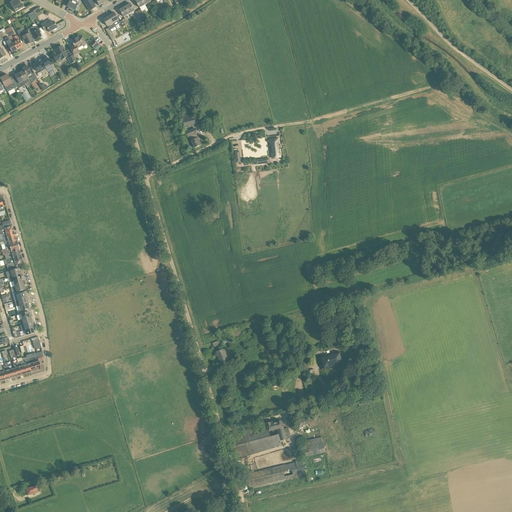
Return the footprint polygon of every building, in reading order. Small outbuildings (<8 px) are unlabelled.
[(20,5),(17,0),(14,0),(9,3),(11,7),(10,7),(10,8),(11,10),(12,11),(13,10),(15,13),(24,8),(21,4),(20,5)] [(72,9),(76,3),(70,0),(67,6),(72,9)] [(84,0),(83,1),(90,11),(96,7),(90,0),(84,0)] [(137,0),(136,1),(140,8),(145,5),(142,0),(137,0)] [(129,14),(135,11),(130,4),(125,7),(129,14)] [(120,10),(124,17),(129,14),(125,7),(120,10)] [(115,27),(120,24),(123,28),(125,26),(122,20),(120,22),(115,13),(109,16),(115,27)] [(106,30),(112,40),(115,38),(112,33),(117,30),(115,27),(109,16),(104,20),(108,27),(109,28),(106,30)] [(49,32),(57,28),(53,22),(47,25),(46,22),(40,25),(44,31),(47,29),(49,32)] [(10,27),(5,30),(6,32),(9,37),(8,37),(11,43),(13,43),(17,50),(22,47),(16,36),(12,38),(11,36),(14,34),(10,27)] [(35,40),(41,37),(36,27),(33,29),(35,32),(31,33),(35,40)] [(27,44),(29,43),(33,41),(27,31),(23,33),(21,29),(16,31),(20,38),(23,37),(27,45),(27,44)] [(12,53),(17,50),(13,43),(11,43),(8,37),(9,37),(6,32),(3,34),(2,32),(0,32),(0,37),(2,41),(4,39),(12,53)] [(115,39),(118,46),(131,40),(128,33),(115,39)] [(76,49),(77,49),(82,46),(85,44),(81,36),(71,41),(73,45),(76,49)] [(94,40),(91,42),(90,44),(95,49),(99,45),(94,40)] [(69,47),(73,55),(74,56),(79,53),(78,51),(77,49),(76,49),(73,45),(69,47)] [(50,53),(56,63),(68,57),(62,46),(55,50),(50,53)] [(77,61),(74,56),(73,55),(67,58),(71,64),(77,61)] [(56,68),(54,65),(51,59),(48,61),(45,56),(43,57),(44,59),(41,61),(43,64),(45,68),(46,69),(48,73),(56,68)] [(46,69),(45,68),(43,64),(40,65),(37,60),(35,62),(36,64),(33,65),(37,72),(40,70),(40,72),(46,69)] [(27,66),(22,69),(23,70),(29,81),(31,84),(34,81),(37,79),(31,67),(28,69),(27,66)] [(22,72),(19,73),(24,84),(29,81),(23,70),(21,71),(22,72)] [(24,84),(19,73),(14,76),(14,75),(11,77),(17,87),(19,86),(20,87),(25,85),(24,84)] [(9,78),(7,75),(0,78),(0,79),(7,92),(17,87),(11,77),(9,78)] [(182,117),(184,127),(196,125),(194,115),(182,117)] [(196,134),(198,133),(195,128),(186,133),(188,137),(190,137),(195,148),(201,145),(196,134)] [(272,159),(281,158),(280,149),(279,149),(278,144),(279,144),(278,138),(270,140),(271,147),(272,151),(271,151),(272,159)] [(167,146),(169,151),(179,147),(176,142),(167,146)] [(13,231),(12,226),(11,226),(4,229),(0,229),(0,234),(1,234),(13,231)] [(13,231),(1,234),(0,234),(0,239),(14,236),(13,231)] [(16,240),(14,236),(0,239),(0,242),(3,242),(4,244),(16,240)] [(16,241),(16,240),(4,244),(5,249),(18,246),(16,241)] [(19,250),(18,246),(5,249),(1,250),(3,255),(4,255),(7,254),(19,250)] [(6,259),(20,255),(19,251),(19,250),(7,254),(4,255),(6,259)] [(22,259),(20,255),(6,259),(7,264),(22,259)] [(7,270),(15,267),(19,266),(20,266),(23,265),(22,259),(7,264),(6,264),(7,270)] [(20,270),(19,271),(18,269),(5,273),(7,278),(8,277),(21,274),(20,270)] [(21,277),(21,274),(8,277),(9,283),(13,282),(21,279),(21,277)] [(25,287),(24,284),(15,287),(16,292),(21,291),(24,290),(24,288),(25,287)] [(11,294),(12,296),(14,302),(15,301),(27,298),(26,295),(25,295),(24,293),(22,293),(21,291),(16,292),(11,294)] [(28,301),(27,298),(15,301),(16,306),(19,306),(27,303),(27,301),(28,301)] [(29,309),(28,307),(29,306),(28,303),(27,303),(19,306),(21,311),(19,311),(20,314),(23,314),(22,311),(29,309)] [(33,324),(32,324),(32,322),(23,325),(20,326),(22,331),(25,330),(34,327),(33,324)] [(35,331),(34,327),(25,330),(27,335),(35,333),(34,331),(35,331)] [(229,362),(224,349),(216,352),(221,365),(229,362)] [(26,358),(31,372),(37,370),(37,371),(39,370),(39,369),(41,369),(38,362),(43,360),(42,353),(36,355),(26,358)] [(321,358),(324,368),(342,363),(340,353),(321,358)] [(22,360),(26,373),(31,372),(26,358),(22,360)] [(18,364),(21,375),(26,373),(22,360),(17,361),(18,364)] [(16,377),(16,376),(21,375),(18,364),(13,365),(14,368),(12,369),(11,369),(13,374),(15,374),(16,377)] [(6,367),(9,378),(16,377),(15,374),(13,374),(11,369),(12,369),(11,366),(6,367)] [(4,380),(9,378),(6,367),(1,369),(4,380)] [(294,373),(286,377),(289,382),(296,378),(294,373)] [(358,401),(359,407),(369,404),(367,399),(358,401)] [(297,419),(299,426),(309,424),(307,416),(297,419)] [(266,424),(266,425),(268,432),(284,428),(282,421),(274,423),(273,422),(266,424)] [(229,435),(236,460),(282,446),(281,441),(291,438),(288,428),(284,429),(284,428),(268,432),(266,425),(229,435)] [(299,448),(302,458),(326,452),(323,442),(322,437),(304,442),(305,446),(299,448)] [(249,490),(280,483),(299,478),(296,462),(246,474),(249,490)] [(38,491),(36,485),(27,488),(28,494),(38,491)]
